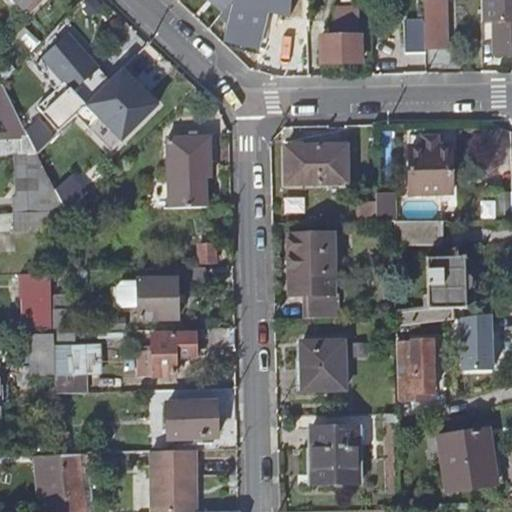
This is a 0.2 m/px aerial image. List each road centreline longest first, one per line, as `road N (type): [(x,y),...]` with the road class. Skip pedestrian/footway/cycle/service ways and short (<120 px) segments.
road 1 (residential): [(261,511),(249,100)]
road 2 (residential): [(511,97),(249,100)]
road 3 (residential): [(249,100),(140,0)]
